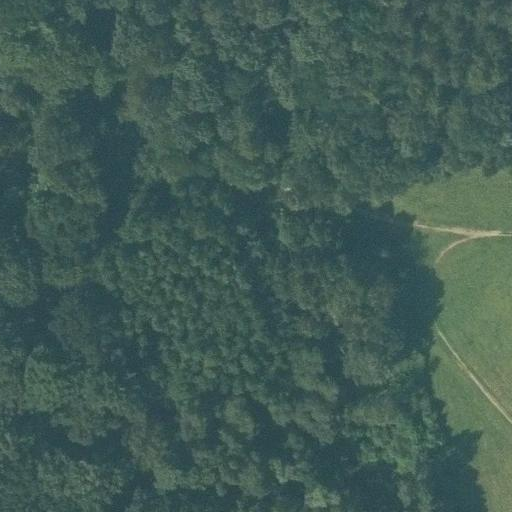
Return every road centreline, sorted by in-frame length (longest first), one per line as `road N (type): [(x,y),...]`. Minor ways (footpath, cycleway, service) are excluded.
road 1 (unknown): [(0,324),(52,265),(85,188),(69,104),(33,0)]
road 2 (track): [(511,227),(406,225),(232,161)]
road 3 (track): [(511,411),(433,320),(406,225)]
road 4 (track): [(101,425),(63,335),(26,295),(0,282)]
road 5 (track): [(232,161),(85,188)]
